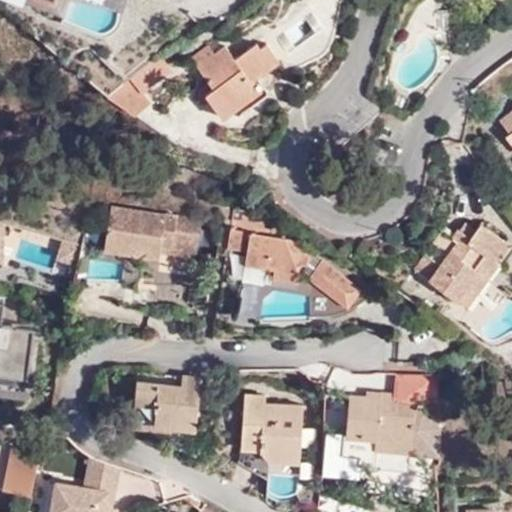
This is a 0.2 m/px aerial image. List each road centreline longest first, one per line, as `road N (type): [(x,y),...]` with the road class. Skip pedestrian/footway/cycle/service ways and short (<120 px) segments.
road 1 (residential): [(385,0),(363,76),(295,137),(294,170),(307,197),(329,208),(353,214),(400,202),(412,187),(421,133),(486,53),(511,36)]
road 2 (residential): [(263,511),(108,445),(82,423),(78,385),(89,363),(115,357),(322,349)]
